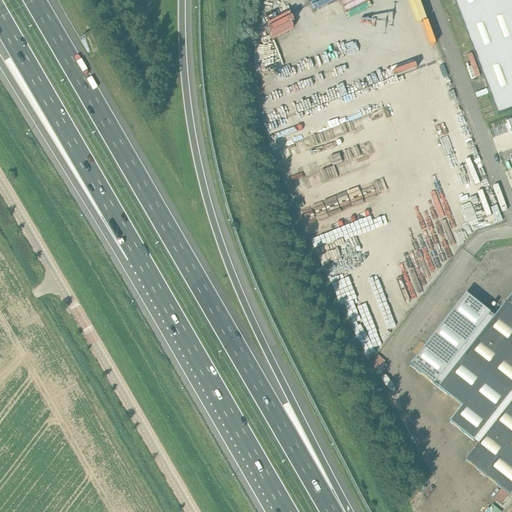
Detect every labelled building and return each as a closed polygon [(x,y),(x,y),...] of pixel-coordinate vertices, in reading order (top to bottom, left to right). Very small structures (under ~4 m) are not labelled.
[(511,0),(453,0),(469,41),(482,77),(490,96),(497,115),(511,109),(511,0)] [(401,46),(394,28),(388,31),(391,38),(388,39),(392,49),(401,46)] [(333,40),(322,45),(325,52),(336,47),(340,55),(353,49),(349,42),(344,45),(341,39),(334,43),(333,40)] [(399,64),(408,59),(404,51),(394,55),(399,64)] [(299,54),(304,70),(332,61),(329,52),(310,58),(308,52),(299,54)] [(385,57),(344,70),(347,81),(389,69),(385,57)] [(276,77),(282,76),(282,78),(297,75),(296,68),(275,71),(276,77)] [(499,246),(490,257),(497,263),(506,252),(499,246)] [(465,295),(410,366),(438,388),(462,406),(450,422),(478,445),(466,461),(502,489),(494,499),(502,505),(509,495),(511,491),(511,294),(506,302),(494,317),(465,295)] [(411,339),(422,348),(431,336),(421,327),(411,339)]
